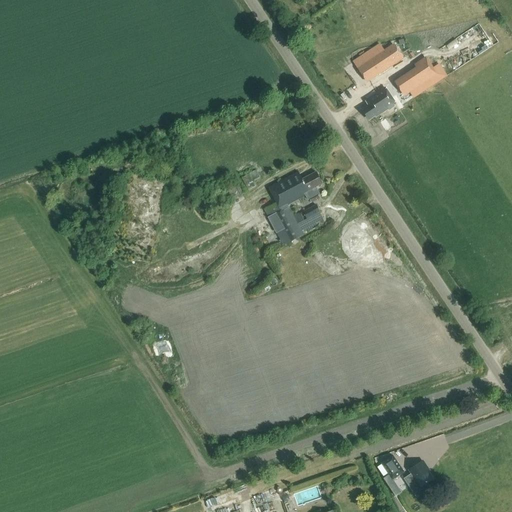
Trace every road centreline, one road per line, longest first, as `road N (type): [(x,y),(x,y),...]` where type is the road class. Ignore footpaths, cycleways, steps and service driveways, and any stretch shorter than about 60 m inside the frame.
road 1 (tertiary): [(511,391),(258,0)]
road 2 (track): [(511,398),(261,486),(248,511)]
